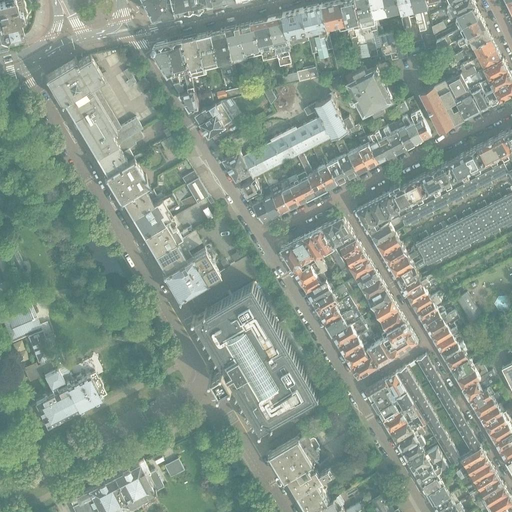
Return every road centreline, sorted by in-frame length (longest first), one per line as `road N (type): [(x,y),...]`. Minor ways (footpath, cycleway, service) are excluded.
road 1 (residential): [(206,380),(25,65)]
road 2 (residential): [(133,33),(260,238)]
road 3 (residential): [(0,489),(206,380)]
road 4 (residential): [(342,195),(511,108)]
road 5 (residential): [(260,238),(353,388)]
road 6 (residential): [(427,342),(342,195)]
road 7 (residential): [(511,483),(427,342)]
road 8 (residential): [(284,511),(206,380)]
road 9 (residential): [(353,388),(427,511)]
road 10 (tertiary): [(133,33),(271,0)]
